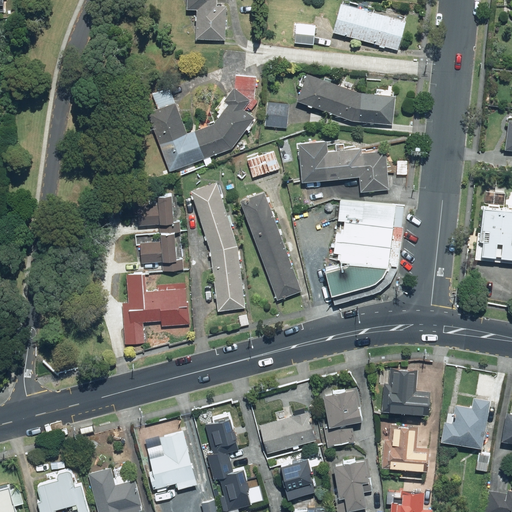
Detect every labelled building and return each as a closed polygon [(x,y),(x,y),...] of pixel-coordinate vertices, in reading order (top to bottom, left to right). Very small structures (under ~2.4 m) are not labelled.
[(184,0),(184,9),(195,9),(194,39),(224,40),(225,5),(216,5),(215,0),(184,0)] [(338,3),(330,32),(396,50),(404,22),(338,3)] [(314,24),(295,22),(293,43),(312,45),(314,24)] [(304,73),(294,100),(351,122),(392,124),(393,95),(359,93),(304,73)] [(156,107),(146,111),(167,171),(231,148),(244,130),(247,132),(257,119),(242,108),(243,107),(249,111),(257,100),(255,99),(256,76),(235,75),(234,88),(232,87),(210,117),(215,122),(186,132),(170,86),(151,93),(156,107)] [(288,103),(265,101),(263,125),(286,127),(288,103)] [(326,140),(297,142),(299,182),(359,178),(360,192),(389,190),(386,150),(359,152),(358,147),(327,150),(326,140)] [(273,151),(245,160),(251,177),(279,168),(273,151)] [(216,311),(244,307),(238,251),(216,181),(188,189),(210,258),(216,311)] [(263,192),(240,200),(277,299),(301,290),(263,192)] [(171,225),(169,194),(148,195),(151,227),(171,225)] [(319,269),(328,299),(364,288),(381,276),(389,258),(393,202),(331,197),(327,218),(339,220),(331,263),(319,269)] [(511,212),(484,210),(479,257),(511,260),(511,212)] [(161,269),(182,268),(182,259),(175,259),(174,233),(158,234),(158,242),(137,242),(137,261),(161,261),(161,269)] [(187,291),(142,291),(142,275),(126,276),(126,346),(143,346),(142,321),(160,321),(160,326),(187,326),(187,291)] [(411,389),(412,369),(383,367),(380,410),(426,413),(427,391),(411,389)] [(322,424),(327,445),(354,439),(349,420),(358,418),(351,388),(321,395),(327,423),(322,424)] [(488,400),(471,396),(469,406),(450,403),(448,412),(443,411),(438,438),(478,446),(488,400)] [(511,413),(503,412),(498,441),(511,442),(511,413)] [(307,413),(256,426),(263,452),(314,439),(307,413)] [(221,471),(229,469),(223,451),(235,448),(248,444),(243,425),(227,429),(223,416),(202,422),(209,445),(203,446),(213,479),(217,477),(217,478),(223,476),(221,471)] [(383,440),(381,468),(423,472),(425,448),(413,447),(414,428),(390,426),(389,440),(383,440)] [(144,440),(155,487),(174,482),(175,488),(195,483),(183,431),(144,440)] [(491,453),(477,450),(473,470),(487,472),(491,453)] [(276,466),(286,497),(299,506),(316,500),(302,457),(276,466)] [(349,507),(363,505),(358,481),(365,480),(361,459),(329,464),(337,511),(349,511),(350,511),(349,507)] [(113,479),(109,466),(89,471),(99,511),(140,511),(131,475),(113,479)] [(223,476),(217,478),(222,493),(217,494),(222,511),(262,500),(257,483),(246,486),(240,466),(229,469),(221,471),(223,476)] [(73,487),(68,468),(53,472),(55,478),(32,484),(39,511),(55,511),(54,509),(70,504),(72,511),(85,511),(79,486),(73,487)] [(17,484),(11,486),(16,504),(22,503),(17,484)] [(488,490),(485,511),(511,511),(511,485),(511,486),(510,493),(488,490)] [(13,511),(7,487),(0,489),(0,511),(13,511)] [(389,502),(387,511),(431,511),(431,509),(423,508),(424,496),(400,493),(399,503),(389,502)] [(217,511),(215,500),(201,502),(202,511),(217,511)]
